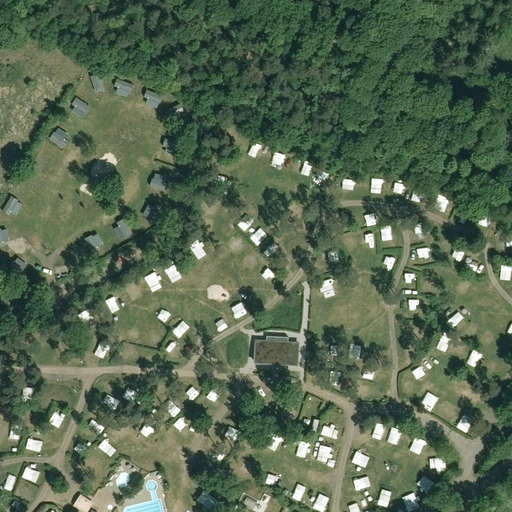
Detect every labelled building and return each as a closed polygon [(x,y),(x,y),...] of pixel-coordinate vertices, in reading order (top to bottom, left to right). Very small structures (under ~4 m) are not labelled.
[(99,74),(90,76),(94,89),(102,87),(99,74)] [(133,85),(117,79),(114,86),(130,92),(133,85)] [(144,97),(160,103),(163,96),(146,90),(144,97)] [(86,114),(90,108),(76,98),(72,104),(86,114)] [(168,111),(172,118),(184,112),(180,104),(168,111)] [(68,142),(54,133),(49,139),(64,149),(68,142)] [(165,139),(162,146),(179,152),(181,144),(165,139)] [(152,179),(149,186),(166,191),(168,184),(152,179)] [(443,202),(452,205),(455,197),(446,193),(443,202)] [(2,212),(9,216),(18,200),(11,196),(2,212)] [(154,223),(162,207),(155,203),(147,219),(154,223)] [(266,218),(257,229),(265,235),(273,223),(266,218)] [(125,238),(132,234),(124,219),(117,223),(125,238)] [(247,234),(240,239),(245,245),(251,239),(247,234)] [(279,250),(289,240),(283,234),(273,244),(279,250)] [(356,249),(367,245),(363,234),(352,238),(356,249)] [(93,254),(100,251),(92,235),(85,238),(93,254)] [(264,264),(270,258),(262,251),(256,258),(264,264)] [(22,278),(27,272),(13,262),(8,267),(22,278)] [(276,265),(273,273),(282,277),(285,269),(276,265)] [(386,274),(383,282),(390,285),(393,277),(386,274)] [(473,288),(483,292),(486,283),(477,279),(473,288)] [(358,280),(348,282),(350,290),(360,288),(358,280)] [(282,368),(282,363),(297,364),(299,345),(288,344),(288,337),(266,336),(266,343),(255,342),(254,362),(270,363),(270,367),(282,368)] [(461,348),(470,351),(473,343),(464,340),(461,348)] [(347,378),(349,368),(344,367),(341,377),(347,378)] [(216,400),(220,392),(215,389),(211,398),(216,400)] [(172,414),(177,418),(189,406),(184,402),(172,414)] [(449,414),(457,419),(463,410),(454,405),(449,414)] [(126,422),(128,428),(137,424),(135,419),(126,422)] [(330,420),(328,432),(334,433),(336,421),(330,420)] [(376,435),(384,438),(388,424),(380,422),(376,435)] [(398,428),(394,440),(405,443),(409,431),(398,428)] [(42,469),(42,471),(50,472),(50,462),(37,462),(36,469),(42,469)] [(423,472),(420,482),(436,486),(439,476),(423,472)] [(390,497),(392,485),(382,483),(380,495),(390,497)] [(324,504),(330,490),(326,488),(320,502),(324,504)] [(73,505),(83,511),(87,511),(94,502),(90,500),(80,494),(73,505)]
